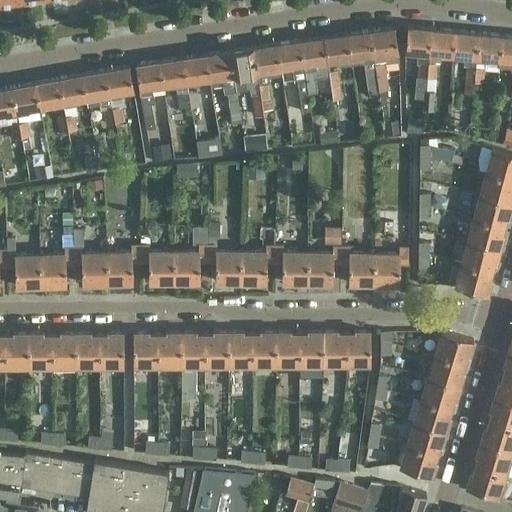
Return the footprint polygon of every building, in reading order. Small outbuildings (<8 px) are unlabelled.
[(417,55),(428,56),(431,27),(407,25),(405,50),(417,51),(417,55)] [(370,30),(375,64),(383,63),(383,64),(384,64),(399,62),(394,26),(370,30)] [(431,27),(428,56),(440,57),(441,53),(453,54),(455,30),(431,27)] [(378,91),(375,64),(370,30),(348,33),(352,65),(363,63),(367,92),(378,91)] [(475,60),(478,31),(455,30),(453,54),(464,55),(464,59),(475,60)] [(500,58),(503,34),(478,31),(475,60),(488,61),(488,57),(500,58)] [(327,61),(338,60),(339,66),(352,65),(348,33),(324,36),(327,61)] [(511,95),(511,34),(503,34),(500,58),(500,66),(511,67),(511,77),(510,95),(511,95)] [(307,92),(316,90),(314,76),(329,74),(328,68),(327,61),(324,36),(300,39),(305,77),(307,92)] [(292,66),(293,79),(296,78),(305,77),(300,39),(277,43),(280,68),(292,66)] [(253,46),(258,84),(267,82),(269,82),(269,77),(281,75),(280,68),(277,43),(253,46)] [(235,90),(250,88),(250,85),(258,84),(253,46),(230,49),(235,90)] [(235,91),(235,90),(230,49),(206,53),(210,78),(211,86),(223,84),(224,93),(227,93),(235,91)] [(183,56),(187,85),(199,83),(199,80),(210,78),(206,53),(183,56)] [(160,59),(163,84),(176,83),(176,94),(188,92),(187,85),(183,56),(160,59)] [(135,62),(142,103),(151,101),(151,102),(154,101),(153,94),(165,92),(163,84),(160,59),(135,62)] [(419,62),(418,76),(427,77),(428,62),(419,62)] [(435,78),(436,63),(428,62),(427,77),(435,78)] [(387,90),(384,64),(383,64),(383,63),(375,64),(378,91),(387,90)] [(128,65),(105,69),(111,107),(120,106),(123,106),(122,92),(133,90),(128,65)] [(474,81),(475,66),(465,65),(464,80),(474,81)] [(484,82),(485,67),(475,66),(474,81),(484,82)] [(332,97),(341,96),(337,67),(328,68),(329,74),(332,97)] [(111,107),(105,69),(81,73),(86,98),(85,98),(87,106),(99,104),(100,110),(103,109),(111,107)] [(63,106),(65,116),(73,114),(73,115),(76,114),(74,100),(85,98),(86,98),(81,73),(59,77),(63,106)] [(51,108),(63,106),(59,77),(35,81),(39,107),(51,104),(51,108)] [(301,111),(309,110),(307,92),(305,77),(296,78),(301,111)] [(27,121),(42,118),(39,107),(35,81),(12,86),(16,114),(17,122),(18,122),(26,120),(27,121)] [(258,84),(262,109),(270,108),(267,82),(258,84)] [(250,85),(250,88),(254,113),(262,112),(262,109),(258,84),(250,85)] [(0,113),(4,113),(5,116),(16,114),(12,86),(0,87),(0,113)] [(434,110),(436,91),(426,90),(424,109),(434,110)] [(188,92),(190,107),(200,106),(198,91),(188,92)] [(235,91),(227,93),(228,103),(237,102),(235,91)] [(176,94),(178,109),(179,109),(190,107),(188,92),(176,94)] [(155,126),(151,102),(151,101),(142,103),(146,127),(155,126)] [(114,122),(123,121),(120,106),(111,107),(114,122)] [(103,109),(105,124),(114,122),(111,107),(103,109)] [(65,116),(67,130),(76,129),(73,115),(73,114),(65,116)] [(59,132),(67,130),(65,116),(56,117),(59,132)] [(423,116),(406,116),(406,130),(422,130),(423,116)] [(21,137),(29,135),(27,121),(26,120),(18,122),(21,137)] [(13,139),(21,138),(21,137),(18,122),(17,122),(9,124),(13,139)] [(503,141),(511,143),(511,129),(506,128),(503,141)] [(264,131),(242,133),(244,148),(266,146),(264,131)] [(219,135),(195,138),(197,154),(221,151),(219,135)] [(168,141),(151,144),(153,158),(171,156),(168,141)] [(431,155),(431,142),(420,142),(420,155),(431,155)] [(486,170),(511,177),(511,151),(492,146),(486,170)] [(94,151),(82,154),(85,169),(97,167),(94,151)] [(301,155),(291,155),(291,167),(301,167),(301,155)] [(431,168),(431,155),(420,155),(420,168),(431,168)] [(196,160),(175,162),(176,175),(197,173),(196,160)] [(50,162),(33,165),(35,177),(52,174),(50,162)] [(247,163),(246,176),(264,176),(264,164),(247,163)] [(511,201),(511,197),(511,177),(486,170),(480,192),(511,201)] [(101,177),(86,178),(87,188),(102,186),(101,177)] [(430,203),(430,190),(419,190),(419,203),(430,203)] [(505,223),(511,201),(480,192),(473,215),(505,223)] [(430,216),(430,203),(419,203),(419,216),(430,216)] [(499,246),(505,223),(473,215),(467,237),(499,246)] [(16,252),(16,248),(15,236),(7,236),(7,248),(8,264),(15,264),(15,283),(41,282),(40,252),(16,252)] [(493,268),(499,246),(467,237),(461,260),(493,268)] [(418,251),(428,252),(428,240),(418,240),(418,251)] [(208,259),(208,243),(198,243),(199,248),(173,249),(174,279),(199,279),(199,259),(208,259)] [(208,243),(208,259),(215,259),(215,279),(240,279),(241,248),(218,248),(218,243),(208,243)] [(107,280),(132,279),(132,260),(141,260),(140,244),(132,244),(132,249),(106,250),(107,280)] [(140,244),(141,260),(148,259),(148,279),(174,279),(173,249),(149,249),(149,244),(140,244)] [(275,260),(275,244),(267,244),(267,249),(241,248),(240,279),(266,279),(266,260),(275,260)] [(275,244),(275,260),(282,260),(281,280),(307,280),(307,250),(284,249),(284,244),(275,244)] [(342,261),(342,245),(333,245),(333,250),(307,250),(307,280),(332,280),(332,261),(342,261)] [(342,245),(342,261),(348,261),(348,280),(373,281),(374,250),(350,250),(350,245),(342,245)] [(41,282),(66,282),(65,262),(74,262),(74,246),(65,246),(66,251),(40,252),(41,282)] [(74,246),(74,262),(81,262),(82,281),(107,280),(106,250),(82,250),(82,246),(74,246)] [(374,250),(373,281),(399,281),(399,262),(407,262),(408,250),(408,246),(399,246),(399,250),(374,250)] [(428,264),(428,252),(418,251),(418,263),(428,264)] [(486,292),(493,268),(461,260),(455,284),(486,292)] [(345,329),(346,361),(370,361),(370,328),(345,329)] [(380,340),(390,340),(390,328),(380,328),(380,340)] [(435,351),(466,361),(473,337),(442,328),(435,351)] [(158,362),(181,362),(181,329),(157,330),(158,362)] [(181,329),(181,362),(195,362),(205,362),(204,329),(181,329)] [(205,362),(228,362),(228,329),(204,329),(205,362)] [(228,362),(252,362),(251,329),(228,329),(228,362)] [(252,362),(275,362),(275,329),(251,329),(252,362)] [(275,362),(299,362),(298,329),(275,329),(275,362)] [(299,362),(322,362),(322,329),(298,329),(299,362)] [(322,362),(346,361),(345,329),(322,329),(322,362)] [(5,363),(28,363),(28,330),(5,331),(5,363)] [(28,363),(52,363),(51,330),(28,330),(28,363)] [(52,363),(75,363),(75,330),(51,330),(52,363)] [(75,363),(99,363),(98,330),(75,330),(75,363)] [(98,330),(99,363),(123,363),(123,350),(123,330),(98,330)] [(133,363),(158,362),(157,330),(133,330),(133,363)] [(390,340),(380,340),(380,352),(390,352),(390,340)] [(511,374),(511,350),(508,349),(501,372),(511,374)] [(459,383),(466,361),(435,351),(428,374),(459,383)] [(181,362),(181,395),(195,395),(195,362),(181,362)] [(376,384),(386,386),(388,374),(378,372),(376,384)] [(511,399),(511,374),(501,372),(494,394),(511,399)] [(452,406),(459,383),(428,374),(421,396),(452,406)] [(384,398),(386,386),(376,384),(374,396),(384,398)] [(511,424),(511,399),(494,394),(487,417),(511,424)] [(445,428),(452,406),(421,396),(414,419),(445,428)] [(511,449),(511,444),(511,424),(487,417),(480,439),(511,449)] [(438,451),(445,428),(414,419),(407,441),(438,451)] [(368,432),(378,434),(380,422),(370,420),(368,432)] [(5,426),(4,437),(16,438),(17,427),(5,426)] [(51,441),(52,431),(40,429),(39,440),(51,441)] [(52,431),(51,441),(63,443),(64,432),(52,431)] [(376,446),(378,434),(368,432),(367,444),(376,446)] [(98,446),(99,435),(87,434),(86,445),(98,446)] [(99,435),(98,446),(110,447),(112,436),(99,435)] [(156,451),(157,440),(146,439),(145,450),(156,451)] [(504,471),(511,449),(480,439),(473,462),(504,471)] [(157,440),(156,451),(168,452),(169,441),(157,440)] [(431,474),(438,451),(407,441),(400,465),(431,474)] [(204,455),(205,445),(193,444),(192,454),(204,455)] [(205,445),(204,455),(216,456),(217,446),(205,445)] [(251,460),(252,449),(241,448),(239,459),(251,460)] [(25,453),(20,483),(87,494),(84,511),(161,511),(168,469),(93,456),(92,460),(25,449),(25,453)] [(252,449),(251,460),(263,461),(264,450),(252,449)] [(0,511),(32,511),(34,500),(18,497),(20,483),(25,453),(0,450),(0,511)] [(298,464),(299,454),(287,452),(286,463),(298,464)] [(299,454),(298,464),(310,465),(311,455),(299,454)] [(336,468),(337,457),(325,456),(324,466),(336,468)] [(337,457),(336,468),(348,469),(349,458),(337,457)] [(496,495),(504,471),(473,462),(466,485),(496,495)] [(245,511),(256,470),(202,465),(192,508),(191,511),(245,511)] [(179,505),(192,508),(198,471),(185,468),(179,505)] [(290,475),(285,491),(308,498),(310,492),(313,481),(290,475)] [(329,494),(334,477),(315,476),(313,481),(310,492),(329,494)] [(358,511),(359,511),(362,500),(366,490),(339,481),(328,511),(358,511)] [(375,504),(382,482),(368,481),(366,490),(362,500),(375,504)] [(391,506),(412,511),(419,511),(425,491),(401,484),(398,495),(394,494),(391,506)] [(361,511),(372,511),(375,504),(362,500),(359,511),(361,511)]
